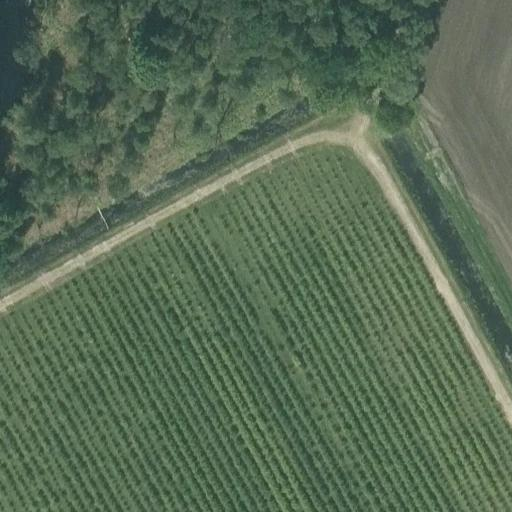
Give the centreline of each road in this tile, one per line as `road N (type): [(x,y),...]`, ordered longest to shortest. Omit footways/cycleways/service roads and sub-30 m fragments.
road 1 (track): [(0,309),(280,151),(345,140),(511,414)]
road 2 (track): [(511,313),(375,70)]
